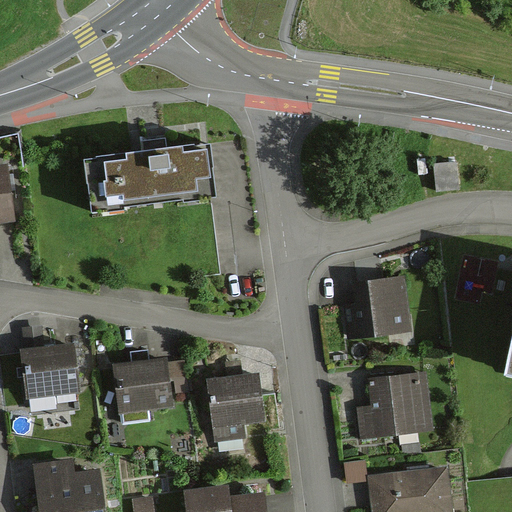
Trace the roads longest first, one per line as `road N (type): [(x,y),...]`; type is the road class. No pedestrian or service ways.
road 1 (residential): [(294,331),(236,331),(25,299),(0,304)]
road 2 (residential): [(278,77),(511,115)]
road 3 (residential): [(285,247),(439,208),(511,209)]
road 4 (residential): [(318,511),(294,331)]
road 5 (secondary): [(0,93),(91,52),(154,8)]
road 6 (residential): [(285,247),(274,156),(278,77)]
road 7 (residential): [(154,8),(216,65),(278,77)]
